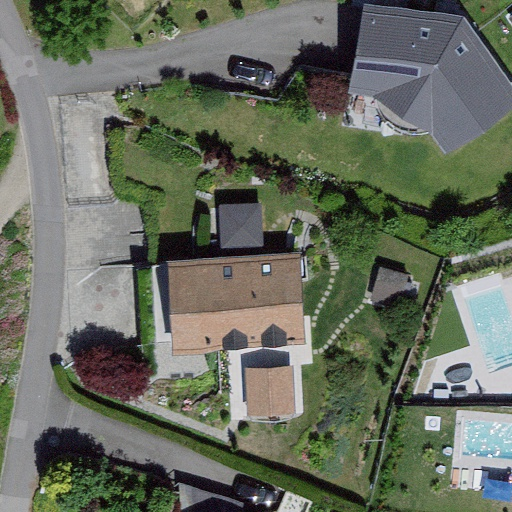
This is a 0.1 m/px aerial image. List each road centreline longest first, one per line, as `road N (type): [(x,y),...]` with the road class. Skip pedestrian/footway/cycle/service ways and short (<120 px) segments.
road 1 (residential): [(11,511),(21,458),(39,119),(0,52)]
road 2 (unknown): [(21,458),(236,511)]
